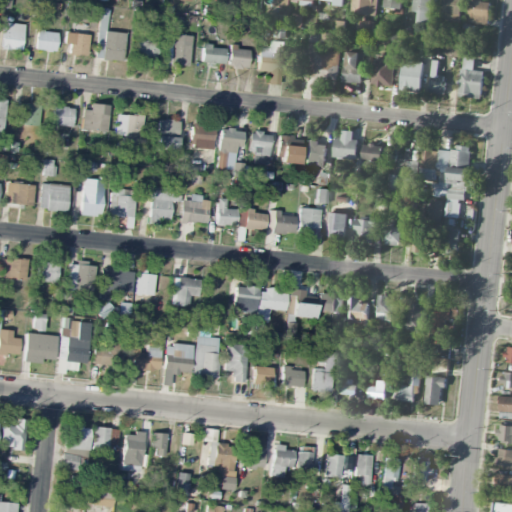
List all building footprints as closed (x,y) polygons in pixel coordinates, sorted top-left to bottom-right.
[(377,15),(377,0),(353,0),(352,14),(377,15)] [(383,0),(383,7),(401,10),(402,0),(383,0)] [(418,12),(417,23),(429,25),(432,0),(413,0),(412,11),(418,12)] [(460,22),(462,0),(444,0),(442,20),(460,22)] [(470,0),(468,23),(489,25),(491,1),(478,0),(470,0)] [(361,22),(361,31),(373,31),(373,22),(361,22)] [(21,50),(22,25),(2,24),(0,49),(21,50)] [(342,52),(334,51),(336,34),(311,31),(305,76),(338,81),(342,52)] [(56,32),(34,32),(33,51),(55,52),(56,32)] [(68,56),(87,56),(88,35),(65,34),(64,45),(69,45),(68,56)] [(191,37),(170,35),(167,65),(187,67),(191,37)] [(257,49),(256,72),(267,72),(266,85),(278,86),(280,51),(285,51),(285,42),(272,41),(271,50),(257,49)] [(136,61),(157,60),(157,43),(136,44),(136,61)] [(224,47),(201,47),(201,64),(223,64),(224,47)] [(247,49),(228,47),(227,68),(246,69),(247,49)] [(363,83),(364,53),(344,53),(343,82),(363,83)] [(396,56),(384,54),(383,61),(375,60),(372,85),(392,87),(396,56)] [(475,58),(462,57),(459,97),(482,99),(484,71),(474,71),(475,58)] [(424,63),(404,60),(400,90),(420,93),(424,63)] [(438,76),(438,66),(431,66),(431,94),(444,94),(445,76),(438,76)] [(40,106),(21,103),(18,124),(37,127),(40,106)] [(90,111),(82,111),(81,131),(107,132),(108,105),(90,105),(90,111)] [(51,126),(72,127),(73,108),(52,107),(51,126)] [(121,136),(121,146),(139,147),(140,116),(116,115),(115,136),(121,136)] [(179,122),(159,120),(156,147),(176,149),(179,122)] [(213,126),(189,126),(188,149),(211,150),(213,126)] [(216,152),(238,155),(241,131),(220,129),(216,152)] [(354,131),(342,131),(342,136),(334,136),(334,158),(357,158),(358,140),(353,140),(354,131)] [(267,166),(269,136),(261,135),(261,133),(248,132),(247,153),(251,153),(251,164),(267,166)] [(280,137),(279,164),(298,164),(299,137),(280,137)] [(327,143),(306,141),(304,166),(324,168),(327,143)] [(363,145),(362,161),(382,162),(383,145),(363,145)] [(423,150),(422,170),(440,170),(440,184),(432,184),(431,196),(446,197),(445,218),(460,218),(461,200),(468,200),(470,146),(455,146),(455,151),(423,150)] [(390,194),(418,193),(417,151),(407,151),(407,161),(390,161),(390,194)] [(52,177),(54,161),(43,160),(41,176),(52,177)] [(160,183),(161,173),(151,173),(151,182),(160,183)] [(326,186),(328,174),(318,173),(316,185),(326,186)] [(358,189),(358,176),(347,177),(347,190),(358,189)] [(80,213),(101,213),(102,181),(81,180),(80,213)] [(181,181),(173,181),(172,188),(150,187),(148,219),(169,221),(170,201),(180,202),(181,181)] [(33,186),(6,183),(4,203),(31,207),(33,186)] [(38,210),(66,211),(67,186),(39,185),(38,210)] [(133,192),(109,191),(109,206),(114,206),(113,217),(132,218),(133,192)] [(326,204),(327,192),(317,191),(316,203),(326,204)] [(188,201),(180,200),(179,223),(205,224),(207,198),(188,197),(188,201)] [(224,210),(225,199),(215,199),(214,225),(235,226),(236,210),(224,210)] [(252,209),(237,209),(236,229),(263,230),(264,214),(252,213),(252,209)] [(316,236),(318,210),(298,209),(296,235),(316,236)] [(346,213),(326,213),(326,238),(346,239),(346,213)] [(272,214),(271,234),(293,234),(293,215),(272,214)] [(355,240),(374,241),(375,218),(356,218),(355,240)] [(385,225),(384,245),(400,245),(401,226),(385,225)] [(459,229),(443,229),(442,255),(459,255),(459,229)] [(432,234),(422,233),(422,241),(413,241),(412,250),(431,251),(432,234)] [(0,258),(0,279),(25,281),(26,260),(0,258)] [(56,283),(57,264),(36,263),(36,282),(56,283)] [(93,264),(75,263),(75,265),(66,265),(65,293),(92,294),(93,264)] [(130,294),(133,272),(101,268),(97,299),(106,300),(107,291),(130,294)] [(134,295),(152,296),(153,275),(135,274),(134,295)] [(170,305),(187,307),(188,296),(197,297),(199,280),(172,278),(170,305)] [(233,286),(232,306),(240,307),(240,304),(256,305),(257,288),(233,286)] [(285,295),(274,294),(275,291),(257,289),(255,321),(267,322),(268,310),(284,311),(285,295)] [(313,318),(314,297),(303,297),(303,290),(287,290),(286,317),(313,318)] [(344,298),(318,295),(316,311),(342,314),(344,298)] [(359,296),(348,295),(347,320),(354,320),(354,326),(367,326),(368,303),(359,303),(359,296)] [(393,297),(377,297),(376,319),(392,319),(393,297)] [(424,335),(425,304),(408,303),(406,334),(424,335)] [(453,346),(454,325),(448,325),(448,318),(458,319),(459,307),(436,306),(433,344),(453,346)] [(43,331),(43,319),(32,319),(31,331),(43,331)] [(292,340),(295,322),(286,320),(283,338),(292,340)] [(88,323),(60,321),(57,362),(65,362),(85,364),(88,323)] [(18,339),(11,338),(11,331),(0,330),(0,354),(17,356),(18,339)] [(53,361),(55,337),(25,334),(22,362),(41,364),(41,359),(53,361)] [(218,338),(194,337),(192,377),(216,378),(218,338)] [(159,346),(146,345),(145,354),(137,353),(138,344),(127,343),(123,378),(136,379),(136,371),(157,373),(159,346)] [(191,346),(163,344),(161,386),(169,386),(170,374),(189,375),(191,346)] [(224,371),(231,371),(231,382),(244,383),(246,346),(225,345),(224,371)] [(330,393),(331,371),(337,372),(339,353),(318,351),(317,367),(312,367),(310,391),(330,393)] [(420,365),(409,365),(410,385),(397,386),(398,402),(414,401),(414,386),(421,386),(420,365)] [(271,385),(271,368),(251,367),(251,384),(271,385)] [(303,370),(281,369),(280,387),(302,387),(303,370)] [(511,389),(511,373),(504,374),(503,389),(511,389)] [(446,377),(426,377),(425,404),(440,405),(441,388),(446,388),(446,377)] [(355,380),(340,378),(339,394),(353,395),(355,380)] [(367,398),(384,400),(386,382),(377,381),(376,387),(368,387),(367,398)] [(24,420),(13,420),(13,422),(2,422),(1,448),(23,450),(24,420)] [(511,426),(498,425),(497,441),(511,442),(511,426)] [(91,451),(115,452),(116,429),(92,428),(91,451)] [(143,433),(132,431),(132,436),(123,435),(119,465),(138,468),(143,433)] [(153,449),(152,457),(163,457),(164,434),(149,433),(148,449),(153,449)] [(218,489),(231,490),(235,447),(214,444),(211,467),(220,468),(218,489)] [(270,478),(282,478),(283,467),(291,468),(292,451),(283,451),(283,445),(271,445),(270,478)] [(311,447),(297,447),(296,474),(310,474),(311,447)] [(262,470),(262,449),(246,448),(246,469),(262,470)] [(498,467),(511,468),(511,449),(499,449),(498,467)] [(340,478),(341,456),(324,455),(323,477),(340,478)] [(353,477),(359,477),(358,486),(368,486),(369,456),(354,455),(353,477)] [(398,460),(385,458),(380,489),(389,490),(390,479),(396,480),(398,460)] [(426,482),(427,460),(412,459),(411,482),(426,482)] [(173,496),(185,497),(188,475),(176,473),(173,496)] [(496,487),(511,487),(511,475),(497,475),(496,487)] [(112,495),(89,492),(87,505),(110,508),(112,495)] [(0,511),(14,511),(14,503),(0,502),(0,511)] [(511,511),(511,504),(494,503),(493,511),(511,511)]
